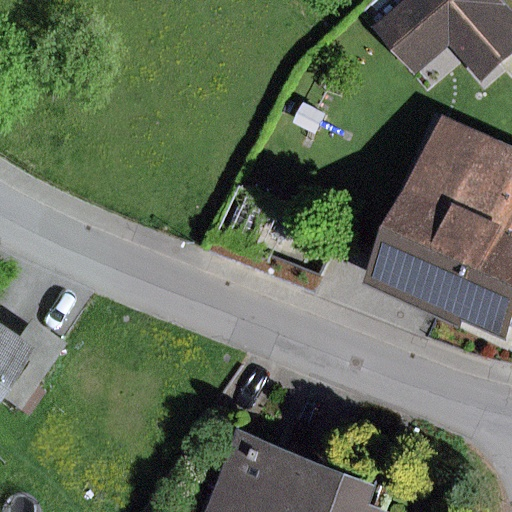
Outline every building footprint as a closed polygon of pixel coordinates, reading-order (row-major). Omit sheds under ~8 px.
[(511,56),(511,11),(502,0),(404,0),(372,28),(415,75),(447,46),(481,85),(511,56)] [(511,149),(440,117),(364,285),(506,349),(511,335),(511,149)] [(328,238),(273,219),(263,246),(319,265),(328,238)] [(0,401),(14,411),(59,344),(22,319),(10,338),(0,330),(0,401)] [(379,484),(239,429),(206,511),(380,511),(370,508),(379,484)]
